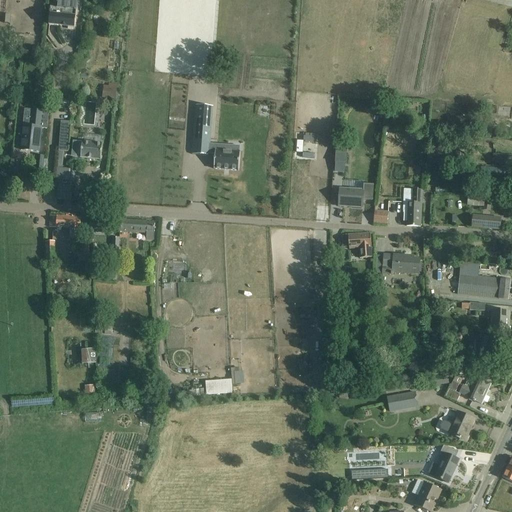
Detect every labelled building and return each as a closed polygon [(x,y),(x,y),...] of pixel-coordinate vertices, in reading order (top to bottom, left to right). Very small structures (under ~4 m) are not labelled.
[(51,8),(49,26),(75,28),(77,10),(78,2),(58,0),(58,8),(51,8)] [(56,50),(33,47),(32,58),(49,59),(48,64),(55,64),(56,50)] [(109,85),(109,87),(107,99),(116,100),(117,86),(109,85)] [(93,125),(94,104),(85,104),(84,124),(93,125)] [(196,106),(192,155),(210,156),(210,154),(215,155),(214,170),(238,172),(239,152),(215,150),(216,145),(210,144),(213,108),(196,106)] [(259,106),(258,117),(267,117),(268,106),(259,106)] [(499,106),(489,106),(489,114),(499,114),(499,106)] [(22,141),(21,151),(39,152),(40,142),(42,128),(48,129),(48,119),(49,112),(25,110),(25,117),(24,127),(22,141)] [(61,122),(59,152),(68,152),(70,122),(61,122)] [(83,142),(81,158),(101,161),(103,145),(83,142)] [(456,147),(457,162),(465,162),(464,147),(456,147)] [(336,154),(335,172),(344,173),(345,155),(336,154)] [(511,155),(493,155),(492,167),(511,168),(511,155)] [(45,157),(39,156),(37,156),(36,165),(34,180),(42,181),(45,157)] [(483,176),(508,179),(509,170),(484,168),(483,176)] [(58,199),(72,200),(72,187),(63,186),(63,181),(57,180),(56,193),(58,193),(58,199)] [(340,189),(339,207),(363,208),(363,201),(373,201),(374,185),(363,184),(363,191),(340,189)] [(413,190),(412,194),(404,194),(403,212),(404,212),(403,222),(407,222),(407,227),(421,228),(422,204),(423,194),(423,190),(413,190)] [(483,199),(482,211),(489,212),(491,199),(483,199)] [(375,211),(373,224),(387,225),(389,212),(375,211)] [(80,240),(80,232),(81,218),(76,218),(76,215),(66,214),(66,217),(50,216),(50,227),(56,228),(57,230),(61,230),(62,228),(70,229),(69,239),(80,240)] [(473,216),(472,228),(504,231),(506,219),(473,216)] [(147,234),(146,241),(154,241),(154,233),(155,224),(147,223),(147,222),(120,220),(120,232),(147,234)] [(372,258),(371,247),(370,234),(342,236),(343,249),(349,248),(349,250),(359,249),(360,259),(372,258)] [(373,246),(382,247),(383,237),(373,236),(373,246)] [(119,252),(120,238),(112,238),(111,252),(119,252)] [(80,242),(81,263),(90,262),(89,241),(80,242)] [(55,242),(45,243),(46,263),(57,262),(55,242)] [(382,274),(394,275),(394,273),(419,275),(420,270),(420,260),(409,259),(409,257),(384,255),(383,256),(382,274)] [(110,269),(109,280),(117,281),(118,270),(110,269)] [(457,295),(498,300),(508,301),(510,280),(459,275),(457,295)] [(90,282),(82,282),(82,293),(91,293),(90,282)] [(485,304),(465,303),(465,310),(484,311),(485,304)] [(493,333),(508,334),(509,326),(508,326),(508,313),(493,312),(492,325),(491,325),(491,326),(494,326),(493,333)] [(116,354),(120,335),(110,333),(111,328),(105,327),(104,334),(111,335),(109,347),(114,348),(113,354),(116,354)] [(456,340),(458,342),(462,342),(465,340),(465,336),(462,334),(459,333),(456,336),(456,340)] [(479,335),(478,341),(477,361),(495,362),(495,354),(494,354),(495,341),(493,341),(494,336),(479,335)] [(431,367),(433,380),(449,378),(449,377),(459,376),(457,364),(447,365),(440,366),(440,340),(430,339),(430,343),(431,343),(431,367)] [(94,349),(85,350),(86,364),(95,363),(94,349)] [(229,370),(232,370),(232,384),(242,383),(242,365),(229,365),(229,370)] [(335,370),(320,372),(321,385),(336,384),(335,370)] [(231,394),(231,379),(205,380),(205,394),(231,394)] [(450,384),(450,379),(434,381),(435,388),(441,387),(441,385),(450,384)] [(463,386),(460,394),(461,394),(468,397),(467,398),(472,400),(481,404),(490,385),(481,381),(476,379),(473,384),(466,380),(463,386)] [(449,389),(446,396),(457,402),(460,395),(456,392),(459,385),(453,382),(449,389)] [(99,400),(98,386),(85,387),(86,400),(99,400)] [(415,394),(388,400),(390,413),(418,408),(415,394)] [(85,411),(84,422),(100,423),(101,412),(85,411)] [(448,434),(456,437),(465,441),(474,421),(457,414),(448,434)] [(458,452),(449,448),(444,445),(441,452),(445,454),(435,478),(439,480),(448,484),(453,474),(452,474),(454,469),(455,470),(459,460),(455,459),(458,452)] [(511,482),(511,470),(507,468),(502,478),(511,482)] [(377,479),(376,471),(351,472),(352,480),(377,479)] [(416,506),(414,505),(414,506),(423,510),(422,511),(424,511),(431,511),(435,503),(434,503),(435,500),(437,501),(442,491),(433,487),(424,483),(426,484),(416,506)]
